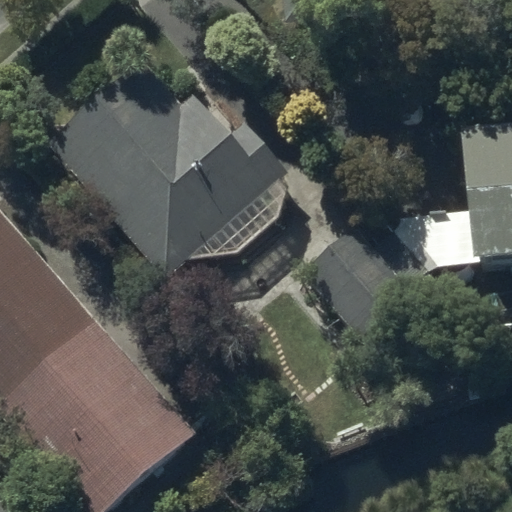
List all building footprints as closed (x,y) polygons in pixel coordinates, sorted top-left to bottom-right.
[(148,74),(52,154),(166,290),(289,181),(248,135),(234,146),(198,105),(184,115),(148,74)] [(511,112),(455,116),(463,257),(511,253),(511,112)] [(0,218),(0,414),(97,332),(0,218)] [(356,237),(303,281),(361,349),(413,304),(356,237)] [(123,511),(198,448),(97,332),(0,414),(0,420),(78,511),(123,511)]
